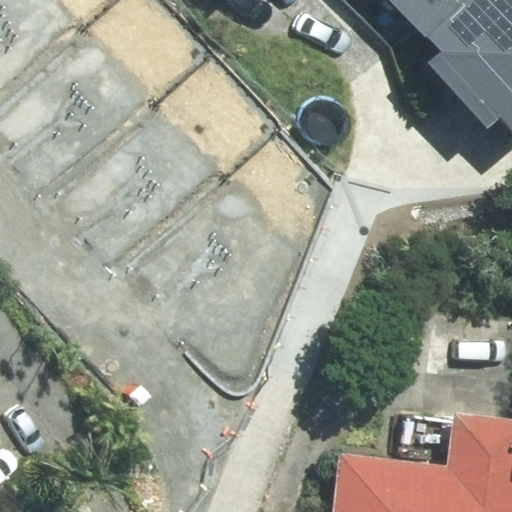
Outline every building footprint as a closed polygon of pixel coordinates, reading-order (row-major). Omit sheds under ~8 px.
[(0,0),(0,96),(7,90),(79,25),(57,0),(0,0)] [(511,0),(395,0),(425,30),(411,43),(469,102),(481,91),(506,117),(511,111),(511,0)] [(46,200),(79,169),(153,104),(79,25),(7,90),(44,132),(11,161),(46,200)] [(220,171),(153,104),(79,169),(108,202),(77,230),(114,272),(142,247),(220,171)] [(220,171),(142,247),(178,284),(154,307),(182,337),(284,238),(220,171)] [(509,511),(511,481),(511,410),(447,404),(442,458),(336,448),(329,511),(509,511)]
